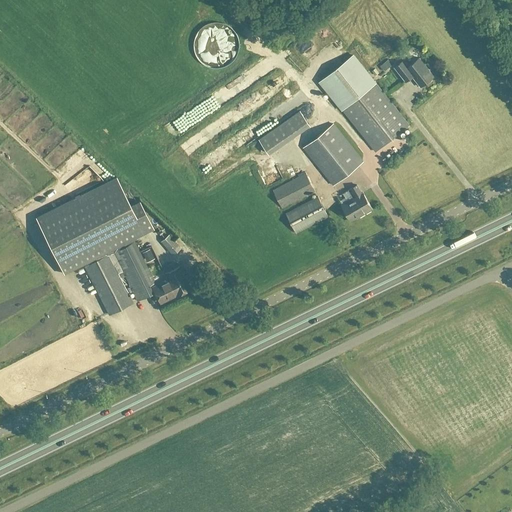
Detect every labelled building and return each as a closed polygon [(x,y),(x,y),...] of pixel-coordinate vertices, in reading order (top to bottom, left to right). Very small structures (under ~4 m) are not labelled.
[(375,152),(408,126),(353,56),(320,82),(375,152)] [(433,77),(419,59),(408,67),(403,61),(394,68),(405,82),(412,77),(420,88),(433,77)] [(258,140),(268,153),(309,125),(299,111),(258,140)] [(303,149),(333,187),(364,162),(334,125),(303,149)] [(282,208),(314,191),(305,173),(273,190),(282,208)] [(108,315),(132,304),(127,294),(132,292),(136,302),(152,294),(148,287),(154,284),(132,240),(152,230),(138,202),(129,206),(115,178),(35,218),(63,274),(83,264),(108,315)] [(350,222),(372,210),(362,193),(361,194),(356,186),(350,189),(355,198),(341,206),(350,222)] [(286,214),(296,234),(328,217),(318,198),(286,214)] [(179,249),(168,236),(161,242),(172,255),(179,249)] [(166,282),(173,297),(174,296),(174,297),(191,289),(181,267),(164,275),(167,282),(166,282)] [(173,297),(166,282),(153,289),(160,303),(173,297)]
